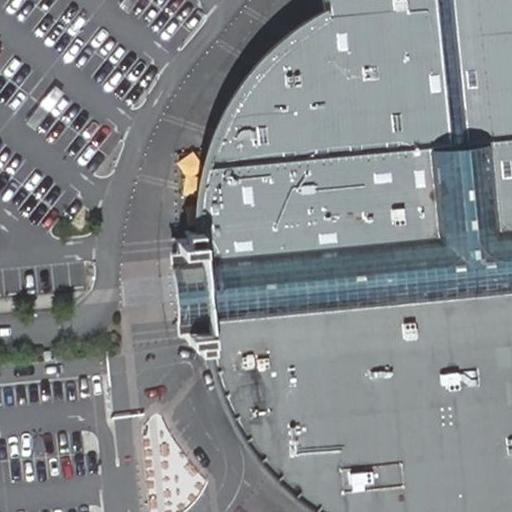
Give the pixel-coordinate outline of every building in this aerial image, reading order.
[(137,0),(119,0),(115,5),(126,14),(137,0)] [(511,511),(511,0),(321,0),(323,11),(312,16),(283,37),(263,56),(250,70),(235,92),(222,114),(210,141),(205,157),(199,182),(196,216),(196,227),(201,274),(197,275),(193,277),(191,281),(190,286),(190,289),(192,293),(195,296),(199,298),(203,298),(208,345),(212,366),(225,400),(239,428),(249,444),(265,464),(283,482),(298,494),(315,506),(326,511),(511,511)] [(64,93),(53,84),(22,123),(33,131),(64,93)] [(192,247),(191,237),(175,238),(176,248),(192,247)] [(199,327),(183,328),(184,338),(200,337),(199,327)]
